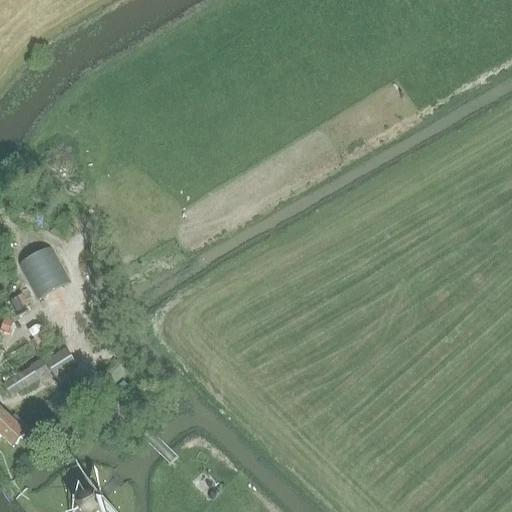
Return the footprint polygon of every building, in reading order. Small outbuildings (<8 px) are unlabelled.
[(51,249),(18,266),(37,302),(70,285),(51,249)] [(22,297),(6,306),(15,321),(30,312),(22,297)] [(0,330),(7,333),(11,322),(3,319),(0,326),(0,330)] [(75,367),(66,353),(45,366),(54,380),(75,367)] [(114,359),(98,373),(112,390),(128,376),(114,359)] [(50,376),(39,361),(2,386),(10,399),(38,380),(40,383),(50,376)] [(13,449),(27,434),(0,408),(0,436),(0,437),(13,449)] [(104,511),(105,501),(105,500),(97,492),(96,491),(84,491),(74,500),(73,511),(104,511)]
